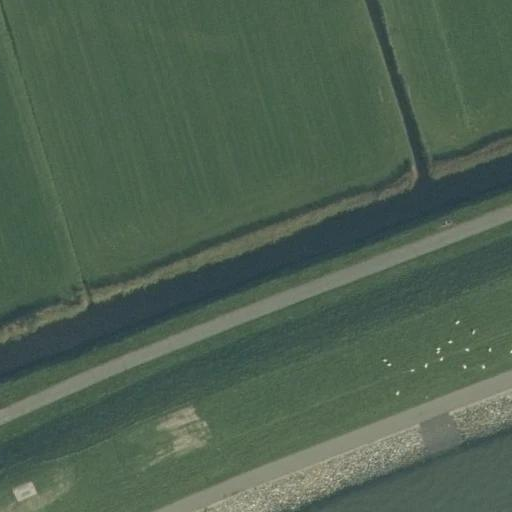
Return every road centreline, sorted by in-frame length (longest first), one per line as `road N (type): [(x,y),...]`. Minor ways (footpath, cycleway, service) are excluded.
road 1 (unclassified): [(0,431),(143,365),(511,222)]
road 2 (unclassified): [(223,511),(511,399)]
